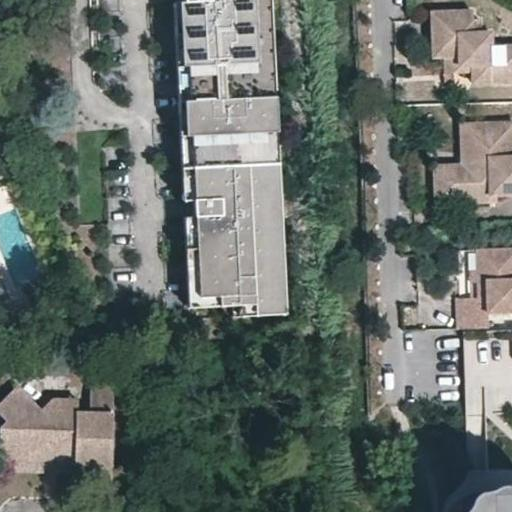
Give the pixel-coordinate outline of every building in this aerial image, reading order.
[(176,0),(177,3),(180,2),(188,200),(193,199),(198,307),(238,306),(272,304),(270,246),(268,213),(258,0),(176,0)] [(258,0),(259,17),(270,17),(269,0),(258,0)] [(187,308),(198,307),(193,199),(188,200),(180,2),(177,3),(174,3),(178,101),(179,101),(182,168),(181,168),(183,200),(185,200),(185,216),(183,216),(186,275),(185,275),(187,308)] [(511,45),(494,46),(493,32),(482,32),(482,18),(475,19),(475,10),(434,11),(435,56),(448,56),(448,73),(467,72),(467,83),(511,81),(511,45)] [(272,62),(270,17),(259,17),(261,63),(272,62)] [(448,73),(448,56),(435,56),(436,79),(462,78),(462,83),(467,83),(467,72),(448,73)] [(274,98),(272,62),(261,63),(263,98),(274,98)] [(277,165),(274,98),(263,98),(266,165),(277,165)] [(511,156),(510,142),(511,141),(511,121),(469,123),(470,164),(464,164),(443,164),(444,190),(478,189),(478,196),(498,196),(511,195),(511,156)] [(470,164),(469,123),(462,123),(464,164),(470,164)] [(478,189),(444,190),(443,164),(435,165),(436,203),(498,201),(498,196),(478,196),(478,189)] [(279,213),(277,165),(266,165),(268,213),(279,213)] [(270,246),(281,245),(279,213),(268,213),(270,246)] [(284,314),(281,245),(270,246),(272,304),(284,314)] [(511,250),(477,251),(477,269),(469,270),(470,296),(457,296),(456,328),(487,327),(487,312),(511,312),(511,250)] [(272,304),(238,306),(239,316),(284,314),(272,304)] [(109,464),(111,376),(87,376),(86,411),(74,411),(52,410),(45,417),(39,410),(15,385),(0,400),(0,417),(3,421),(0,423),(0,462),(26,463),(26,451),(36,451),(57,430),(72,446),(72,464),(109,464)] [(75,398),(51,398),(39,410),(45,417),(52,410),(74,411),(75,398)] [(72,446),(57,430),(36,451),(26,451),(26,463),(72,464),(72,446)] [(511,511),(511,480),(504,478),(496,478),(493,480),(485,484),(478,483),(472,487),(470,494),(466,500),(460,505),(459,511),(511,511)]
